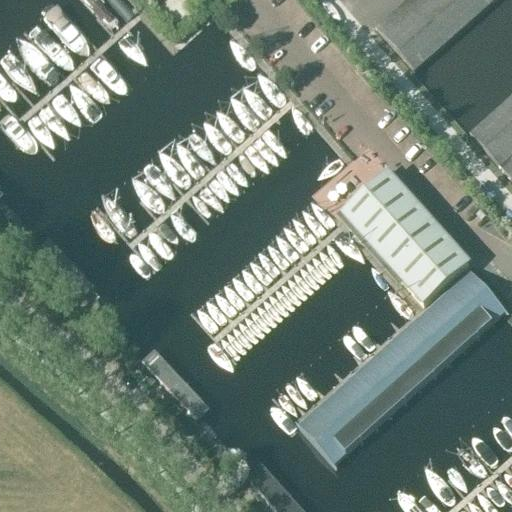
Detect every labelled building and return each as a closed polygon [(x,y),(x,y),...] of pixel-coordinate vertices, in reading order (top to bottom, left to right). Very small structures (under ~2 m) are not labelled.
[(414,76),(500,0),(409,0),(374,31),(414,76)] [(511,183),(511,100),(471,138),(511,183)] [(423,310),(469,270),(388,180),(343,220),(423,310)] [(92,291),(93,291),(47,242),(35,253),(81,302),(81,301),(88,308),(95,302),(99,299),(92,291)] [(505,315),(470,277),(298,431),(333,469),(503,318),(505,315)] [(196,425),(208,413),(152,354),(139,366),(196,425)] [(272,511),(301,511),(256,461),(240,475),(272,511)]
